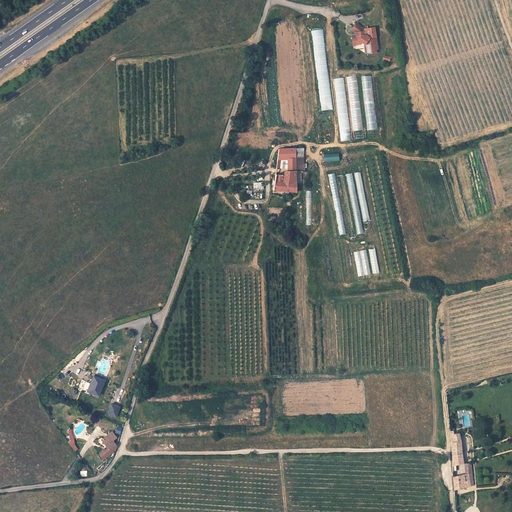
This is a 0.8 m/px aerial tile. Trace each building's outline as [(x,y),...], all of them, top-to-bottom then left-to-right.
[(377,49),(374,27),(364,28),(356,23),(351,29),(355,32),(355,36),(351,36),(352,41),(356,41),(360,44),(361,42),(363,44),(365,53),(370,52),(370,53),(375,52),(375,49),(377,49)] [(312,30),(320,111),(331,110),(324,29),(312,30)] [(357,75),(347,76),(353,139),(363,138),(357,75)] [(362,76),(367,136),(377,135),(372,75),(362,76)] [(340,142),(350,141),(344,77),(334,78),(340,142)] [(296,157),(295,149),(278,149),(276,169),(278,169),(278,168),(280,168),(281,159),(288,159),(288,172),(284,172),(283,176),(276,175),(274,190),(296,192),(296,171),(296,157)] [(339,153),(324,154),(324,162),(340,161),(339,153)] [(296,171),(305,170),(304,168),(304,163),(304,158),(296,157),(296,171)] [(292,226),(305,226),(304,200),(291,201),(292,226)] [(104,380),(93,376),(87,391),(98,396),(101,389),(101,388),(104,380)] [(117,417),(121,406),(111,402),(107,413),(117,417)] [(456,464),(464,463),(462,453),(461,440),(460,440),(459,433),(453,434),(454,438),(455,441),(451,442),(452,455),(453,465),(456,464)] [(116,445),(108,434),(102,439),(107,445),(107,446),(108,448),(103,451),(103,450),(99,454),(103,459),(107,456),(107,457),(110,455),(109,454),(115,450),(116,445)] [(469,486),(474,485),(472,472),(466,474),(453,476),(455,489),(469,486)]
